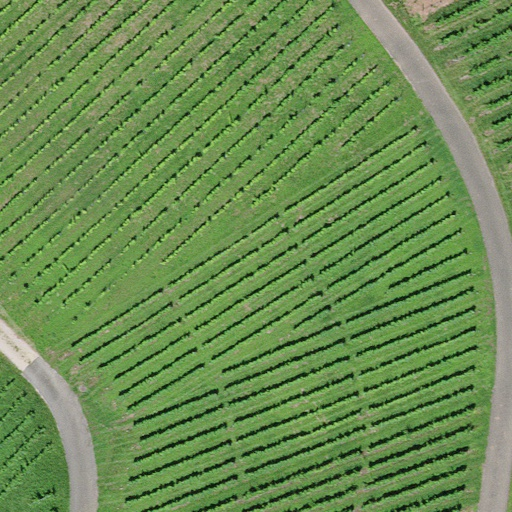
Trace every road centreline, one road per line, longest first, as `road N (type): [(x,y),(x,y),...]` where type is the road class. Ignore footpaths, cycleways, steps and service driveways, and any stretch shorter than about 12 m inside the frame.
road 1 (track): [(484,511),(506,335),(500,274),(451,142),(351,0)]
road 2 (track): [(75,511),(58,414),(0,348)]
